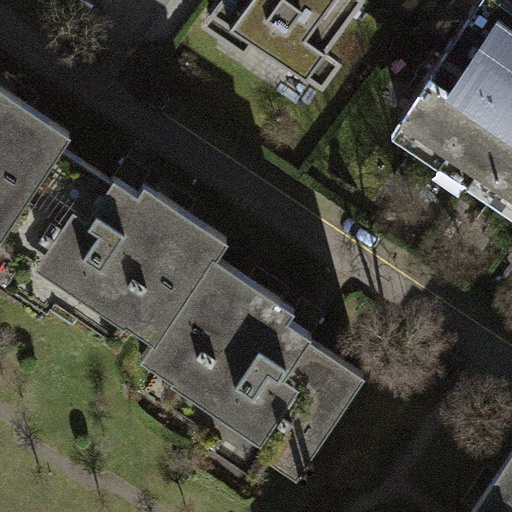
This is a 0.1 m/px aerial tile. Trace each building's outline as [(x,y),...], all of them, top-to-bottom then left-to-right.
[(216,0),(210,10),(321,82),(339,56),(325,47),(355,0),(216,0)] [(511,9),(497,0),(465,0),(390,114),(511,194),(511,9)] [(0,229),(61,144),(70,132),(0,82),(0,229)] [(154,335),(216,252),(226,238),(145,181),(135,195),(61,144),(0,229),(0,248),(56,288),(47,301),(73,319),(92,292),(154,335)] [(216,252),(154,335),(141,353),(205,399),(188,423),(214,441),(226,424),(296,474),(368,371),(289,316),(295,308),(216,252)] [(511,511),(511,461),(478,511),(511,511)]
